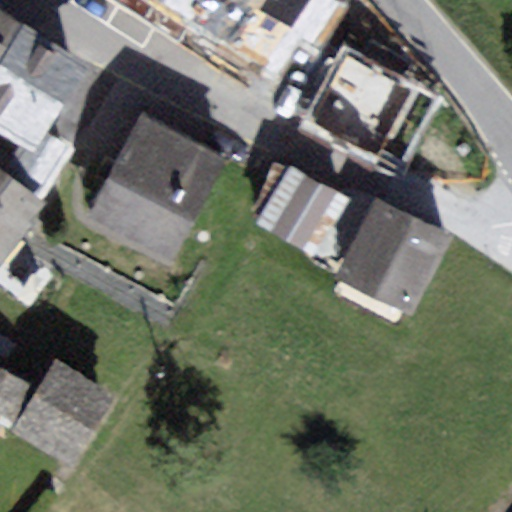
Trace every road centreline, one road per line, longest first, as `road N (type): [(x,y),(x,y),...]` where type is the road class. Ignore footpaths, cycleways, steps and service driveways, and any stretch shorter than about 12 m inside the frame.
road 1 (residential): [(511,252),(25,0)]
road 2 (tertiary): [(400,0),(511,137)]
